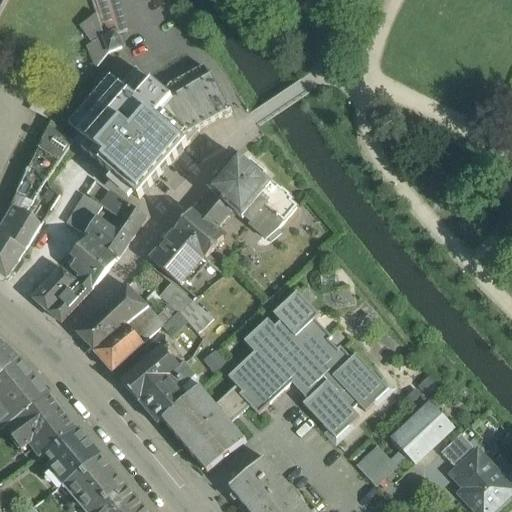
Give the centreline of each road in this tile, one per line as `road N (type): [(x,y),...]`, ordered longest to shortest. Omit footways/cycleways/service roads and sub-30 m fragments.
road 1 (residential): [(53,343),(254,121)]
road 2 (residential): [(197,511),(53,343)]
